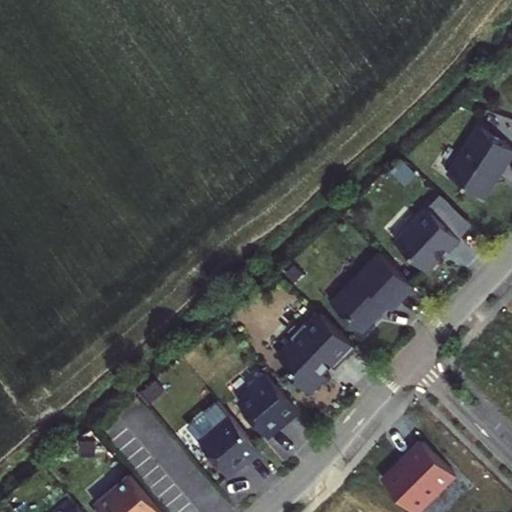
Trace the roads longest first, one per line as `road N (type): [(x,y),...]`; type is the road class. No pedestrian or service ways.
road 1 (residential): [(263,511),(313,468),(409,358)]
road 2 (residential): [(409,358),(511,253)]
road 3 (residential): [(409,358),(511,458)]
